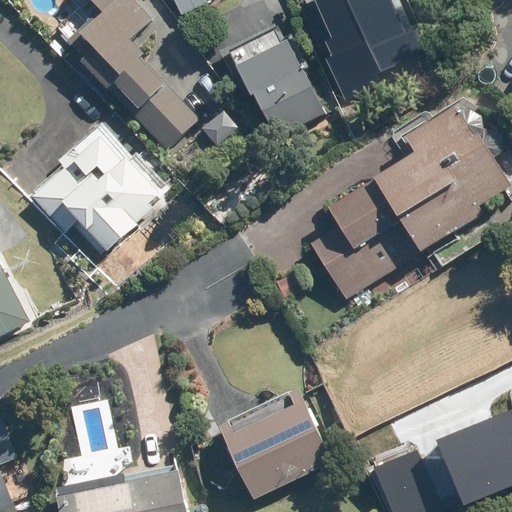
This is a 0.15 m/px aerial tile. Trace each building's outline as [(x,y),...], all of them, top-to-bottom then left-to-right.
[(111,95),(167,150),(196,120),(133,58),(139,52),(124,39),(150,12),(137,0),(82,0),(73,10),(77,15),(57,36),(79,57),(75,61),(102,87),(107,82),(116,90),(111,95)] [(176,0),(184,14),(211,0),(176,0)] [(316,8),(312,0),(294,0),(301,15),(316,8)] [(392,0),(351,0),(375,48),(409,32),(392,0)] [(283,30),(230,60),(253,100),(255,99),(256,100),(261,98),(285,140),(288,138),(290,142),(333,118),(283,30)] [(329,210),(341,230),(317,245),(350,301),(424,255),(422,252),(485,215),(481,208),(511,189),(511,188),(480,136),(473,139),(454,108),(405,137),(415,154),(373,179),(375,183),(329,210)] [(39,199),(73,235),(79,229),(107,257),(157,211),(153,206),(163,197),(129,160),(126,163),(103,138),(84,156),(78,149),(63,163),(70,170),(39,199)] [(0,332),(25,320),(0,267),(0,332)] [(292,270),(272,280),(281,300),(302,290),(292,270)] [(495,377),(459,402),(469,416),(505,390),(495,377)] [(232,424),(224,427),(257,499),(339,463),(306,389),(293,395),(298,406),(237,434),(232,424)] [(0,511),(9,511),(0,484),(0,461),(11,457),(0,425),(0,511)] [(511,436),(495,445),(503,460),(511,455),(511,436)] [(200,444),(189,447),(192,457),(203,454),(200,444)] [(60,486),(62,494),(48,497),(51,511),(176,511),(168,471),(118,481),(116,474),(60,486)]
